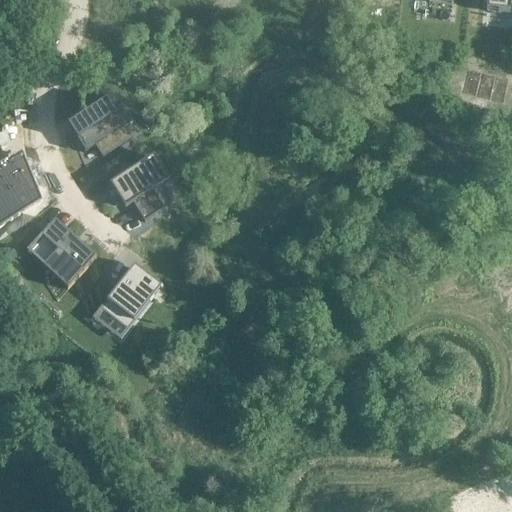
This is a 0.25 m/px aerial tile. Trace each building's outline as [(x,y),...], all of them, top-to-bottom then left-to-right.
[(511,0),(487,0),(486,14),(509,16),(510,7),(511,7),(511,0)] [(115,98),(68,128),(85,154),(95,148),(102,160),(132,140),(125,129),(132,124),(115,98)] [(149,159),(116,180),(144,224),(165,211),(153,193),(165,185),(149,159)] [(27,173),(1,188),(0,185),(0,229),(45,203),(27,173)] [(41,239),(27,254),(44,270),(48,266),(70,286),(66,290),(67,291),(95,260),(84,250),(81,253),(60,235),(49,247),(41,239)] [(127,276),(99,310),(128,333),(162,289),(140,272),(133,281),(127,276)]
